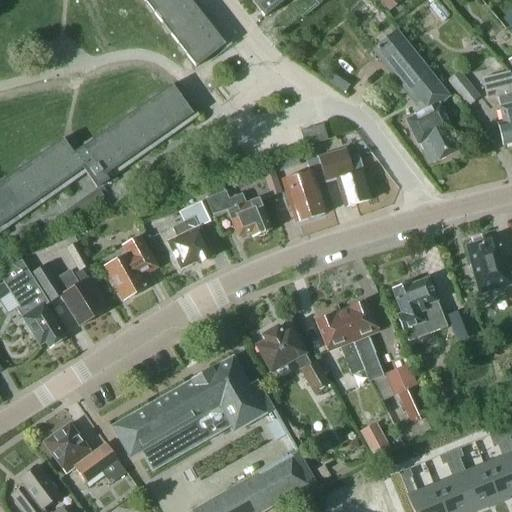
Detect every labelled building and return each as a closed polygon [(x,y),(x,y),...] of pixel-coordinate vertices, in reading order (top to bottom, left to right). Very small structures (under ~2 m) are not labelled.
[(0,0),(0,46),(54,0),(0,0)] [(216,0),(185,0),(182,3),(208,33),(229,15),(216,0)] [(379,0),(390,12),(402,1),(401,0),(379,0)] [(182,3),(160,21),(186,51),(208,33),(182,3)] [(511,12),(503,19),(511,30),(511,12)] [(160,21),(139,39),(144,45),(164,69),(186,51),(160,21)] [(449,95),(397,30),(371,50),(416,106),(417,105),(421,113),(407,119),(418,144),(420,143),(429,163),(440,158),(440,159),(459,152),(449,129),(451,128),(440,102),(449,95)] [(232,42),(222,50),(228,57),(238,49),(232,42)] [(144,45),(123,63),(148,93),(169,76),(164,69),(144,45)] [(222,50),(213,59),(219,65),(228,57),(222,50)] [(123,63),(101,80),(128,111),(148,93),(123,63)] [(448,82),(468,107),(480,98),(460,72),(448,82)] [(511,143),(511,79),(511,76),(509,72),(482,79),(487,100),(498,98),(500,107),(498,107),(502,124),(498,125),(503,146),(511,143)] [(189,79),(179,87),(185,93),(194,85),(189,79)] [(101,80),(80,98),(107,129),(128,111),(101,80)] [(179,87),(170,95),(175,101),(185,93),(179,87)] [(80,98),(58,117),(83,147),(107,129),(80,98)] [(146,115),(137,122),(142,128),(151,121),(146,115)] [(0,116),(0,157),(11,160),(20,121),(0,116)] [(20,121),(11,160),(39,166),(48,127),(20,121)] [(137,122),(127,129),(132,136),(142,128),(137,122)] [(300,131),(306,147),(329,139),(323,123),(300,131)] [(319,166),(324,181),(336,178),(345,207),(372,199),(359,155),(348,158),(346,149),(318,157),(320,165),(319,166)] [(104,150),(94,158),(100,165),(109,157),(104,150)] [(308,169),(279,179),(294,223),(325,213),(315,184),(324,181),(319,166),(320,165),(318,157),(316,153),(304,157),(308,169)] [(298,158),(291,161),(293,168),(300,165),(298,158)] [(263,174),(270,197),(281,194),(274,171),(263,174)] [(6,175),(4,183),(17,185),(19,178),(6,175)] [(228,198),(225,190),(223,186),(214,189),(216,194),(205,198),(213,216),(227,210),(238,236),(250,231),(253,237),(256,236),(260,237),(265,235),(267,231),(270,230),(258,200),(246,205),(241,193),(228,198)] [(94,192),(99,200),(104,197),(98,189),(94,192)] [(89,195),(95,203),(99,200),(94,192),(89,195)] [(85,198),(90,206),(95,203),(89,195),(85,198)] [(80,201),(86,209),(90,206),(85,198),(80,201)] [(76,204),(81,212),(86,209),(80,201),(76,204)] [(200,202),(179,213),(184,222),(172,227),(177,237),(167,242),(180,268),(197,260),(199,263),(213,256),(199,227),(210,222),(200,202)] [(71,207),(77,215),(81,212),(76,204),(71,207)] [(67,210),(72,218),(77,215),(71,207),(67,210)] [(68,221),(72,218),(67,210),(62,213),(68,221)] [(104,266),(123,300),(145,288),(140,277),(157,268),(140,235),(122,244),(127,253),(104,266)] [(498,238),(466,247),(479,293),(511,284),(511,266),(506,268),(498,238)] [(92,264),(78,242),(66,249),(79,271),(80,271),(92,264)] [(6,265),(0,278),(3,283),(11,294),(19,307),(16,309),(28,327),(26,329),(31,337),(33,336),(40,346),(45,342),(49,348),(65,338),(44,307),(49,304),(22,261),(6,265)] [(56,278),(48,264),(31,274),(50,302),(60,296),(78,326),(105,310),(86,278),(84,279),(79,272),(73,275),(70,270),(56,278)] [(426,334),(426,335),(445,328),(435,302),(436,302),(427,278),(410,285),(408,284),(392,290),(401,314),(397,316),(402,330),(404,331),(408,341),(426,334)] [(3,283),(0,285),(0,301),(11,294),(3,283)] [(340,311),(368,382),(368,383),(384,377),(368,336),(377,332),(365,301),(340,311)] [(447,318),(457,344),(478,336),(468,309),(447,318)] [(315,322),(327,352),(340,347),(352,376),(354,381),(356,383),(358,384),(359,384),(361,384),(368,382),(340,311),(315,322)] [(289,328),(280,333),(277,328),(260,337),(264,343),(255,347),(270,374),(295,360),(300,370),(300,371),(312,394),(328,385),(316,362),(309,366),(303,355),(304,355),(289,328)] [(111,426),(110,427),(128,459),(140,452),(144,459),(152,473),(209,440),(231,427),(234,433),(272,411),(255,381),(247,385),(231,358),(230,358),(218,365),(211,369),(191,380),(190,381),(150,404),(122,420),(111,426)] [(411,426),(428,418),(415,388),(398,395),(411,426)] [(102,445),(91,453),(68,422),(42,442),(65,473),(73,467),(84,482),(98,472),(108,485),(122,474),(113,461),(114,461),(102,445)] [(389,449),(377,425),(361,434),(374,457),(389,449)] [(511,433),(510,428),(499,432),(503,441),(511,436),(511,433)] [(499,432),(489,436),(492,445),(503,441),(499,432)] [(287,442),(280,446),(286,457),(294,453),(287,442)] [(460,448),(449,452),(453,461),(463,457),(460,448)] [(295,452),(261,471),(278,502),(312,483),(295,452)] [(449,452),(438,456),(442,465),(453,461),(449,452)] [(511,463),(508,454),(483,464),(498,502),(511,496),(511,463)] [(255,460),(246,465),(253,476),(261,471),(255,460)] [(483,464),(458,475),(473,511),(498,502),(483,464)] [(51,483),(49,485),(35,466),(17,479),(22,486),(9,495),(21,511),(63,511),(60,507),(53,511),(43,511),(41,509),(57,497),(53,491),(55,489),(51,483)] [(324,466),(314,472),(320,483),(330,477),(327,471),(324,466)] [(409,469),(399,473),(402,482),(413,477),(409,469)] [(253,476),(224,492),(234,511),(260,511),(278,502),(261,471),(253,476)] [(458,475),(433,485),(444,511),(473,511),(458,475)] [(218,482),(210,486),(216,497),(224,492),(218,482)] [(444,511),(433,485),(407,496),(413,511),(444,511)] [(216,497),(188,511),(234,511),(224,492),(216,497)]
